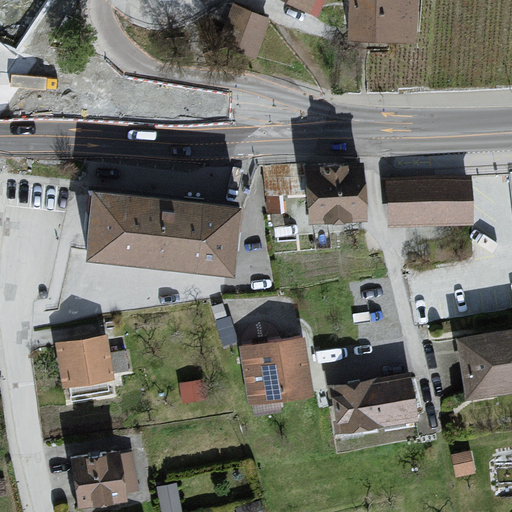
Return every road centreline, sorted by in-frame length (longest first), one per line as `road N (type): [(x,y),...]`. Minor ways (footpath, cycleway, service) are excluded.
road 1 (primary): [(511,130),(275,127),(0,88)]
road 2 (residential): [(32,209),(12,319),(45,511)]
